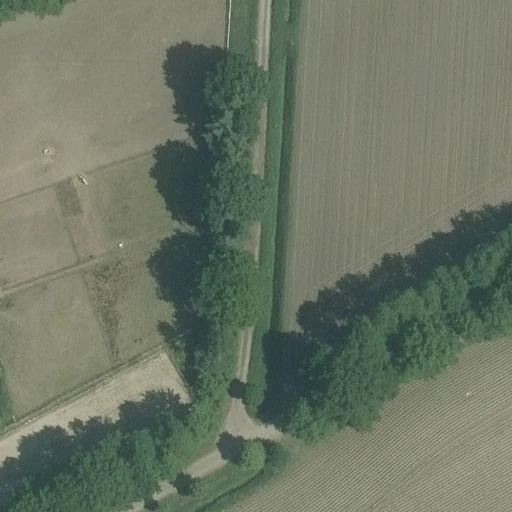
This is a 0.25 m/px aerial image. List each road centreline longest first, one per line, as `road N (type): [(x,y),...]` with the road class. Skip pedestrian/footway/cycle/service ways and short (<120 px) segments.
road 1 (unclassified): [(511,290),(125,511)]
road 2 (track): [(247,442),(272,0)]
